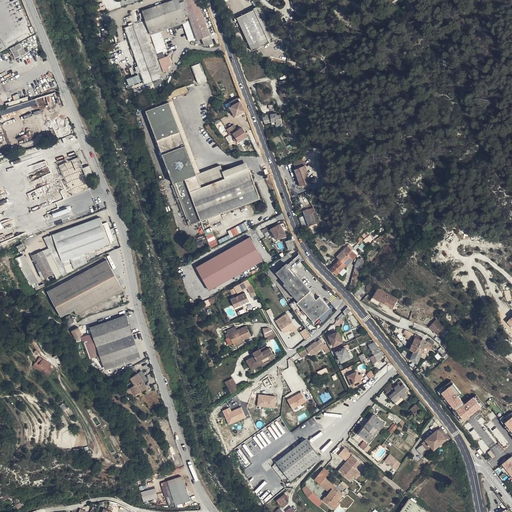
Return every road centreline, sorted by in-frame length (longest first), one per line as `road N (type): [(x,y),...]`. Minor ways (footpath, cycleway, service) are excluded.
road 1 (unclassified): [(28,0),(107,196),(169,412),(210,509)]
road 2 (secondary): [(470,463),(435,406),(303,244),(211,0)]
